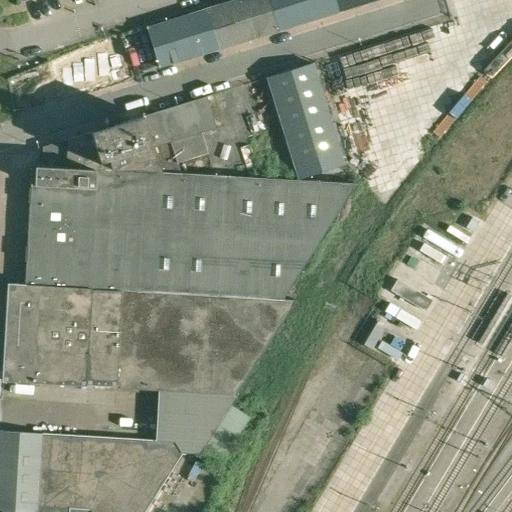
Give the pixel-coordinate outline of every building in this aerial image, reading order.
[(271,0),(234,0),(227,2),(240,42),(281,30),(271,0)] [(333,0),(271,0),(281,30),(337,12),(333,0)] [(358,0),(333,0),(337,12),(360,5),(358,0)] [(227,2),(208,8),(220,48),(240,42),(227,2)] [(208,8),(188,14),(201,54),(220,48),(208,8)] [(201,54),(188,14),(147,27),(160,67),(201,54)] [(129,77),(118,37),(90,45),(51,65),(61,98),(129,77)] [(314,63),(268,76),(299,179),(345,165),(324,98),(314,63)] [(449,63),(434,89),(450,97),(465,72),(449,63)] [(391,93),(382,102),(397,118),(406,110),(391,93)] [(208,95),(146,115),(163,172),(181,173),(178,162),(208,152),(201,132),(218,127),(208,95)] [(70,138),(68,167),(163,172),(146,115),(70,138)] [(44,146),(43,165),(68,167),(70,138),(44,146)] [(158,389),(238,393),(298,300),(283,299),(357,183),(181,173),(163,172),(68,167),(43,165),(43,166),(33,165),(27,264),(27,268),(26,285),(10,284),(10,287),(5,381),(158,389)] [(378,325),(371,343),(405,356),(413,338),(378,325)] [(0,511),(142,511),(180,453),(173,441),(156,440),(0,431),(0,511)]
